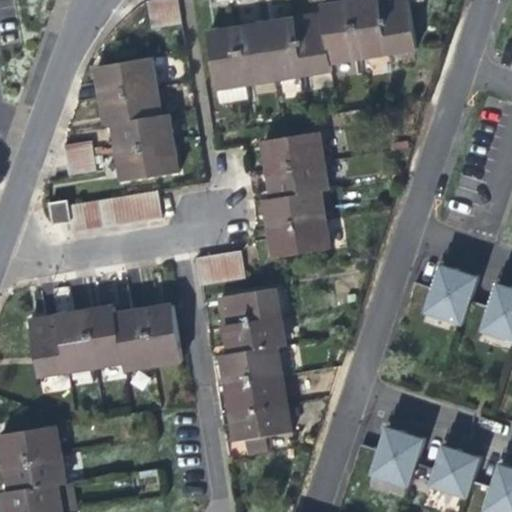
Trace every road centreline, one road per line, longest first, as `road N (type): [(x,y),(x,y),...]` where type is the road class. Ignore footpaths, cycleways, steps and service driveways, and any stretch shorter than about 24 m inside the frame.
road 1 (residential): [(209,511),(217,501),(176,257),(165,234)]
road 2 (residential): [(0,240),(94,0)]
road 3 (residential): [(404,226),(350,388)]
road 4 (residential): [(350,388),(511,442)]
road 5 (residential): [(458,67),(404,226)]
road 6 (residential): [(165,234),(0,261)]
road 7 (residential): [(350,388),(308,511)]
